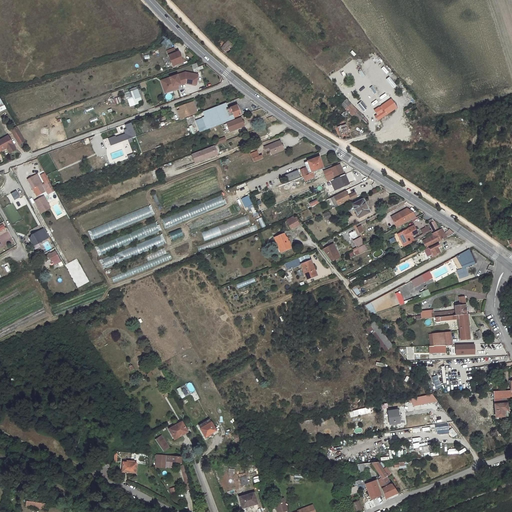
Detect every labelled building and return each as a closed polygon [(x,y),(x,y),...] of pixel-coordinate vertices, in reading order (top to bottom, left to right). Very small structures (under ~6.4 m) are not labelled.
[(232,39),(221,48),(229,57),(240,46),(232,39)] [(164,46),(165,51),(169,61),(177,58),(174,48),(173,49),(171,43),(164,46)] [(187,83),(197,85),(199,75),(187,73),(164,80),(168,90),(174,88),(175,89),(179,87),(178,86),(178,85),(181,84),(181,85),(187,83)] [(168,90),(164,80),(162,81),(166,93),(179,89),(179,87),(175,89),(174,88),(168,90)] [(137,87),(124,92),(129,106),(142,102),(137,87)] [(341,104),(358,122),(361,119),(366,124),(368,122),(347,98),(341,104)] [(194,101),(180,106),(181,108),(185,119),(199,113),(194,101)] [(378,113),(375,115),(380,121),(396,110),(390,101),(376,110),(378,113)] [(225,103),(215,107),(217,112),(221,111),(221,112),(228,110),(225,103)] [(418,105),(408,111),(412,118),(424,113),(418,105)] [(217,125),(234,119),(233,116),(234,115),(234,116),(241,114),(238,106),(228,110),(221,112),(221,111),(217,112),(213,113),(215,119),(214,119),(215,121),(217,125)] [(241,117),(225,123),(229,132),(244,126),(241,117)] [(130,123),(124,125),(130,138),(135,136),(130,123)] [(348,124),(339,127),(342,136),(345,135),(347,141),(361,138),(359,131),(351,133),(348,124)] [(16,126),(9,130),(19,146),(26,141),(16,126)] [(5,141),(0,143),(0,147),(3,153),(5,152),(8,156),(12,154),(5,141)] [(122,143),(125,150),(132,148),(130,141),(122,143)] [(272,155),(283,150),(280,141),(264,147),(266,151),(270,150),(272,155)] [(212,146),(193,153),(196,162),(215,155),(212,146)] [(117,153),(116,151),(109,153),(112,161),(137,152),(135,149),(125,153),(124,151),(117,153)] [(320,159),(305,163),(307,168),(301,170),(304,178),(309,175),(320,172),(324,170),(320,159)] [(340,166),(331,170),(333,173),(327,175),(329,179),(334,177),(335,180),(345,176),(340,166)] [(298,170),(284,174),(286,182),(300,178),(298,170)] [(320,172),(309,175),(311,181),(322,178),(320,172)] [(29,179),(33,187),(37,185),(41,194),(54,188),(50,182),(44,185),(38,174),(29,179)] [(335,180),(330,182),(334,192),(349,186),(345,176),(335,180)] [(261,184),(262,190),(281,185),(279,179),(261,184)] [(334,196),(339,206),(358,197),(356,193),(349,196),(346,190),(334,196)] [(151,196),(156,206),(160,204),(155,194),(151,196)] [(240,199),(246,210),(249,209),(252,215),(256,213),(248,195),(240,199)] [(164,227),(225,207),(222,197),(161,217),(164,227)] [(52,209),(46,198),(44,199),(50,210),(52,209)] [(44,199),(37,202),(43,213),(50,210),(44,199)] [(362,199),(352,205),(358,217),(368,212),(362,199)] [(92,238),(153,216),(149,207),(89,229),(92,238)] [(416,217),(413,212),(407,208),(390,217),(396,227),(416,217)] [(204,240),(250,225),(247,216),(201,231),(204,240)] [(297,218),(288,222),(292,229),(300,225),(297,218)] [(434,221),(429,223),(433,232),(438,229),(434,221)] [(156,224),(97,244),(100,253),(160,233),(156,224)] [(363,240),(370,238),(366,224),(355,227),(357,235),(361,233),(363,240)] [(413,225),(397,234),(403,247),(414,241),(412,237),(418,234),(413,225)] [(422,234),(430,230),(427,226),(420,229),(422,234)] [(34,236),(30,238),(34,245),(50,237),(45,228),(33,234),(34,236)] [(447,237),(442,228),(431,234),(432,235),(422,241),(426,249),(428,247),(438,242),(447,237)] [(285,234),(276,238),(282,251),(291,248),(285,234)] [(160,236),(100,258),(104,267),(164,245),(160,236)] [(360,236),(353,240),(356,247),(352,249),(353,253),(358,250),(359,254),(367,250),(360,236)] [(47,252),(55,247),(50,239),(42,244),(47,252)] [(210,242),(197,247),(199,251),(212,246),(210,242)] [(438,242),(428,247),(433,257),(443,252),(438,242)] [(333,244),(321,249),(332,262),(340,256),(333,244)] [(148,263),(111,277),(113,282),(172,260),(169,253),(167,254),(165,248),(145,255),(148,263)] [(469,249),(456,256),(462,268),(456,270),(459,279),(468,275),(465,268),(475,264),(469,249)] [(60,262),(57,256),(58,255),(56,251),(47,255),(49,259),(51,259),(55,265),(60,262)] [(309,257),(285,266),(287,273),(302,267),(307,280),(317,277),(309,257)] [(432,278),(429,271),(411,281),(414,288),(432,278)] [(254,277),(236,284),(237,289),(255,282),(254,277)] [(421,297),(430,295),(428,289),(419,292),(421,297)] [(400,291),(395,293),(399,305),(404,303),(400,291)] [(371,315),(376,313),(370,302),(365,305),(371,315)] [(465,305),(454,306),(455,315),(467,314),(465,305)] [(431,310),(420,311),(421,319),(431,317),(431,310)] [(457,320),(460,341),(470,339),(468,314),(435,318),(435,322),(457,320)] [(392,346),(374,322),(369,325),(388,349),(392,346)] [(451,332),(429,334),(430,345),(453,345),(451,332)] [(475,344),(455,345),(455,355),(475,354),(475,344)] [(188,395),(185,389),(182,390),(180,387),(177,388),(180,398),(188,395)] [(435,396),(422,399),(423,406),(440,403),(435,396)] [(496,404),(494,404),(494,417),(507,416),(506,403),(496,404)] [(354,416),(370,412),(369,407),(352,411),(354,416)] [(401,411),(390,412),(392,425),(404,424),(401,411)] [(180,422),(167,430),(172,439),(179,435),(180,436),(186,433),(180,422)] [(209,422),(198,429),(203,437),(214,431),(209,422)] [(236,431),(229,435),(233,440),(238,437),(236,431)] [(159,436),(153,440),(161,452),(167,448),(159,436)] [(183,457),(157,456),(156,470),(167,470),(167,464),(182,465),(183,457)] [(380,463),(359,465),(362,474),(376,470),(382,479),(381,479),(388,498),(400,493),(389,477),(386,472),(380,463)] [(124,464),(124,473),(137,474),(137,465),(124,464)] [(246,476),(239,477),(240,486),(248,484),(246,476)] [(365,483),(347,489),(349,494),(369,487),(374,500),(383,497),(377,479),(371,481),(370,477),(364,479),(365,483)] [(254,494),(238,498),(241,507),(257,503),(254,494)] [(275,501),(278,511),(280,511),(284,511),(282,504),(282,503),(285,502),(284,498),(275,501)] [(27,501),(26,507),(42,509),(43,503),(27,501)] [(359,501),(353,503),(355,511),(356,511),(362,510),(359,501)]
